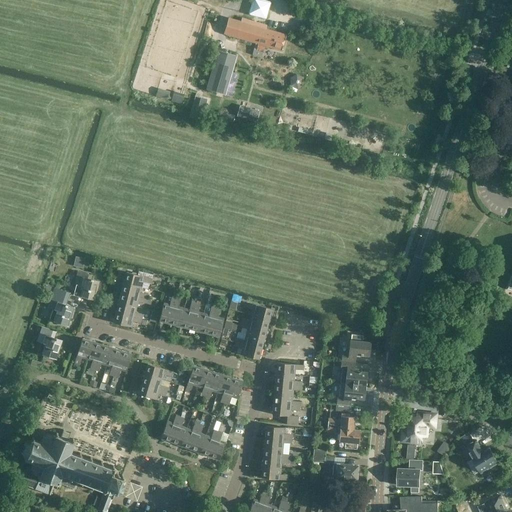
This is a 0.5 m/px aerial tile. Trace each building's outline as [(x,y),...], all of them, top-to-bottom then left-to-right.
[(251,0),(249,14),(266,17),(269,0),(251,0)] [(255,45),(252,55),(261,58),(265,45),(281,50),(286,35),(265,29),(266,25),(241,18),(240,21),(228,18),(223,33),(255,43),(254,44),(255,45)] [(224,95),(235,56),(218,50),(207,90),(224,95)] [(158,87),(156,95),(168,98),(170,90),(158,87)] [(260,111),(240,105),(237,116),(257,122),(260,111)] [(222,111),(221,118),(233,120),(234,114),(222,111)] [(74,265),(83,267),(85,257),(75,255),(74,265)] [(73,294),(94,300),(99,281),(91,279),(92,274),(77,271),(74,283),(76,283),(73,294)] [(124,282),(142,287),(144,281),(151,283),(153,278),(127,271),(124,282)] [(121,292),(147,298),(148,294),(141,292),(142,287),(124,282),(121,292)] [(53,294),(67,299),(70,293),(55,287),(53,294)] [(119,302),(137,306),(138,302),(149,305),(150,300),(147,299),(147,298),(121,292),(119,302)] [(67,299),(53,294),(48,308),(53,309),(50,320),(67,326),(74,307),(65,304),(67,299)] [(159,320),(169,323),(176,297),(172,296),(170,304),(164,303),(159,320)] [(176,297),(169,323),(179,325),(184,308),(179,306),(181,298),(176,297)] [(179,325),(189,328),(196,302),(197,300),(192,298),(189,309),(184,308),(179,325)] [(119,302),(116,311),(142,318),(143,314),(136,312),(137,306),(119,302)] [(189,328),(199,331),(204,313),(198,311),(200,304),(196,302),(189,328)] [(204,313),(199,331),(209,333),(216,308),(215,307),(216,303),(212,302),(209,314),(204,313)] [(250,314),(269,319),(271,309),(265,307),(245,302),(244,307),(251,309),(250,314)] [(216,308),(209,333),(219,336),(224,318),(218,317),(220,309),(216,308)] [(142,318),(116,311),(113,322),(132,327),(133,321),(144,323),(145,319),(142,318)] [(240,322),(266,329),(269,319),(250,314),(249,320),(241,318),(240,322)] [(233,337),(238,323),(226,319),(222,334),(233,337)] [(245,334),(263,339),(266,329),(240,322),(239,327),(246,329),(245,334)] [(38,353),(55,359),(62,340),(54,338),(56,332),(42,326),(37,340),(42,342),(38,353)] [(263,339),(245,334),(244,340),(236,338),(235,342),(261,349),(263,339)] [(87,359),(92,341),(82,338),(73,366),(78,368),(82,358),(87,359)] [(341,361),(355,363),(356,355),(368,356),(370,342),(349,340),(348,353),(342,353),(341,361)] [(92,341),(87,359),(92,361),(90,368),(94,369),(102,344),(92,341)] [(261,349),(235,342),(234,347),(237,348),(236,353),(258,359),(261,349)] [(102,344),(94,369),(99,371),(101,364),(106,365),(112,347),(102,344)] [(122,351),(112,347),(106,365),(112,367),(110,374),(114,376),(122,351)] [(122,351),(114,376),(118,377),(120,370),(126,372),(132,354),(122,351)] [(355,363),(341,361),(340,369),(346,370),(344,383),(365,386),(366,372),(354,371),(355,363)] [(276,373),(295,375),(295,370),(303,370),(303,365),(277,363),(276,373)] [(144,374),(162,380),(164,374),(172,377),(173,372),(148,364),(144,374)] [(198,386),(203,369),(193,365),(185,391),(190,392),(192,385),(198,386)] [(203,369),(198,386),(204,388),(201,396),(205,397),(213,372),(203,369)] [(223,375),(213,372),(205,397),(210,399),(213,391),(217,392),(223,375)] [(295,375),(276,373),(275,383),(302,386),(302,381),(294,381),(295,375)] [(141,384),(167,392),(168,387),(160,385),(162,380),(144,374),(141,384)] [(221,402),(225,403),(233,378),(223,375),(217,392),(223,394),(221,402)] [(233,378),(225,403),(229,404),(232,397),(238,399),(243,381),(233,378)] [(275,383),(274,394),(293,396),(293,390),(301,390),(302,386),(275,383)] [(365,386),(344,383),(340,383),(338,396),(337,396),(336,405),(350,406),(351,398),(363,399),(365,386)] [(167,392),(141,384),(138,394),(155,400),(157,394),(165,396),(167,392)] [(274,394),(273,404),(300,407),(300,402),(292,401),(293,396),(274,394)] [(300,407),(273,404),(272,414),(283,415),(283,423),(298,425),(298,416),(291,416),(291,410),(299,411),(300,407)] [(401,431),(401,442),(419,443),(420,425),(433,425),(433,412),(414,411),(414,417),(407,416),(407,431),(401,431)] [(327,427),(353,429),(354,417),(346,416),(346,414),(341,413),(341,419),(328,418),(327,427)] [(161,438),(171,442),(180,417),(176,415),(173,423),(167,421),(161,438)] [(180,417),(171,442),(180,445),(187,428),(182,426),(185,419),(180,417)] [(192,430),(187,428),(180,445),(190,449),(199,424),(195,423),(192,430)] [(190,449),(200,453),(206,435),(201,433),(204,426),(199,424),(190,449)] [(266,436),(292,439),(292,434),(284,433),(285,427),(267,425),(266,436)] [(340,428),(327,427),(326,433),(339,434),(339,441),(345,442),(345,448),(357,449),(357,443),(359,443),(360,430),(340,428)] [(200,453),(209,456),(218,431),(214,430),(211,437),(206,435),(200,453)] [(116,493),(124,474),(70,452),(74,442),(68,440),(70,434),(63,431),(60,437),(52,434),(52,436),(48,434),(43,436),(41,443),(33,440),(25,443),(22,452),(25,461),(33,463),(30,470),(25,468),(24,472),(23,471),(18,484),(49,496),(54,482),(60,485),(60,484),(73,489),(77,480),(104,491),(97,509),(104,511),(107,511),(115,492),(116,493)] [(218,431),(209,456),(219,460),(226,443),(220,440),(223,433),(218,431)] [(489,464),(497,460),(491,446),(484,449),(477,434),(465,440),(480,471),(490,467),(489,464)] [(265,446),(283,448),(283,443),(291,444),(292,439),(266,436),(265,446)] [(443,440),(438,450),(444,454),(449,443),(443,440)] [(264,456),(290,459),(290,454),(282,454),(283,448),(265,446),(264,456)] [(325,456),(313,455),(312,462),(333,464),(333,463),(334,457),(325,456)] [(290,459),(264,456),(262,467),(281,468),(281,462),(289,463),(290,459)] [(442,473),(442,460),(434,460),(433,472),(442,473)] [(411,492),(419,493),(420,461),(410,461),(409,469),(399,469),(398,486),(411,486),(411,492)] [(344,465),(345,464),(333,463),(333,464),(332,477),(336,477),(336,478),(345,479),(344,480),(351,481),(351,479),(356,480),(357,466),(344,465)] [(281,468),(262,467),(261,477),(288,480),(288,475),(280,474),(281,468)] [(321,501),(319,506),(322,508),(329,490),(319,486),(317,492),(318,492),(315,499),(321,501)] [(248,511),(259,511),(266,495),(262,493),(260,500),(254,498),(248,511)] [(259,511),(270,511),(273,505),(268,503),(270,496),(266,495),(259,511)] [(334,511),(340,499),(330,496),(323,511),(334,511)] [(388,511),(437,511),(437,501),(422,502),(421,497),(400,497),(400,510),(388,511)] [(507,511),(500,497),(485,504),(488,511),(507,511)] [(273,505),(270,511),(281,511),(285,502),(281,500),(278,507),(273,505)] [(290,504),(285,502),(281,511),(290,511),(287,511),(290,504)]
